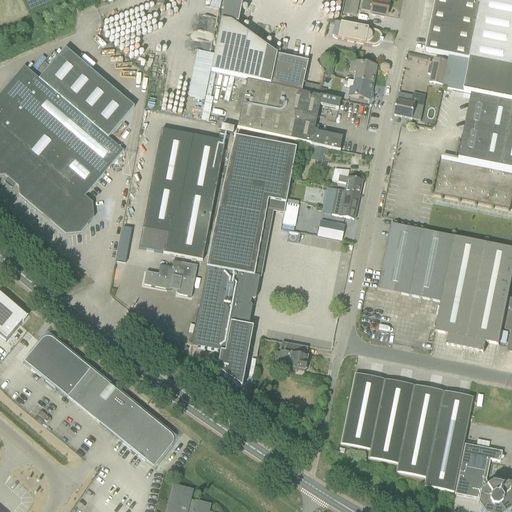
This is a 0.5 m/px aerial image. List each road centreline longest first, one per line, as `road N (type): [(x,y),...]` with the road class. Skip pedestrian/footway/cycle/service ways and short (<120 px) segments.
road 1 (tertiary): [(311,487),(215,424),(0,254)]
road 2 (unclassified): [(343,346),(415,0)]
road 3 (unclassified): [(343,346),(511,382)]
road 4 (unclassified): [(49,511),(70,487),(0,426)]
